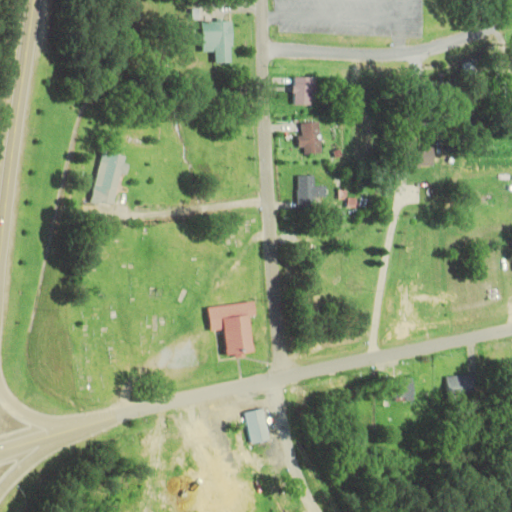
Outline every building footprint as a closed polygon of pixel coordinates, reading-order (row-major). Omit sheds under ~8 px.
[(198,22),(197,52),(211,53),(211,64),(228,64),(228,23),(198,22)] [(290,106),(312,106),(312,78),(290,78),(290,106)] [(506,99),(503,81),(484,85),(487,102),(506,99)] [(428,104),(454,104),(454,83),(428,83),(428,104)] [(402,130),(428,130),(428,106),(402,106),(402,130)] [(299,147),(301,147),(302,155),(320,153),(317,122),(296,124),(299,147)] [(236,179),(235,138),(227,138),(227,179),(236,179)] [(430,147),(396,147),(396,168),(430,168),(430,147)] [(113,206),(121,156),(98,152),(90,203),(113,206)] [(312,176),(295,176),(295,209),(313,209),(313,199),(324,199),(324,186),(312,186),(312,176)] [(205,332),(217,330),(220,357),(247,354),(243,317),(249,317),(248,302),(202,307),(205,332)] [(444,376),(445,402),(456,401),(456,396),(479,395),(478,375),(444,376)] [(409,378),(387,378),(387,402),(409,402),(409,378)] [(267,438),(261,409),(241,413),(248,443),(267,438)] [(177,426),(183,448),(197,444),(191,422),(177,426)] [(173,451),(167,430),(137,438),(143,460),(173,451)]
